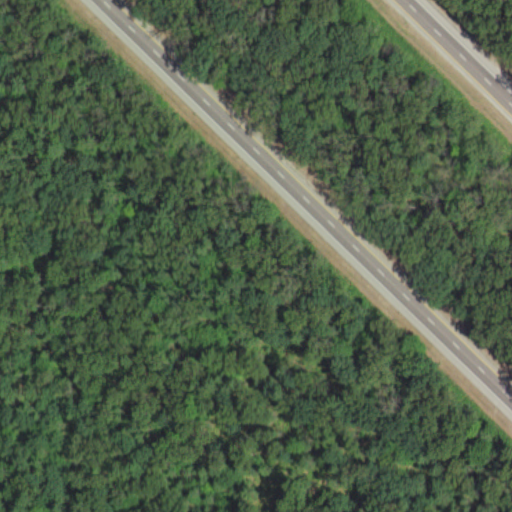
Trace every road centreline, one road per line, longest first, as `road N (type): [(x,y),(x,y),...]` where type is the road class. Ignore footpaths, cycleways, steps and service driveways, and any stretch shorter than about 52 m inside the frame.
road 1 (motorway): [(109,0),(511,388)]
road 2 (track): [(106,511),(109,401),(99,321)]
road 3 (motorway): [(511,92),(418,0)]
